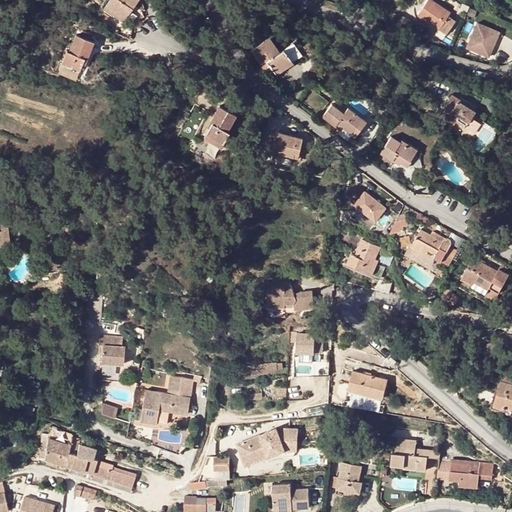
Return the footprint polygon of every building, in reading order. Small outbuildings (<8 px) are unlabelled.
[(137,0),(109,0),(107,3),(116,9),(113,14),(123,20),(137,0)] [(449,13),(429,0),(426,0),(417,15),(446,34),(454,20),(447,16),(449,13)] [(116,9),(107,3),(103,8),(112,15),(113,14),(116,9)] [(482,54),(493,29),(477,22),(466,48),(482,54)] [(499,31),(493,29),(482,54),(488,57),(499,31)] [(93,40),(76,33),(69,50),(67,49),(62,61),(80,68),(85,57),(86,58),(93,40)] [(270,64),(272,67),(276,73),(293,62),(284,48),(279,51),(269,36),(251,48),(264,68),(270,64)] [(352,95),(343,88),(336,98),(341,102),(342,100),(346,103),(352,95)] [(468,103),(452,93),(441,110),(449,115),(457,120),(466,125),(475,110),(467,105),(468,103)] [(332,103),(323,115),(335,124),(337,122),(343,127),(351,133),(363,118),(348,107),(343,112),(332,103)] [(235,113),(219,104),(210,120),(213,121),(205,135),(221,145),(229,130),(227,129),(235,113)] [(454,124),(457,120),(449,115),(446,119),(454,124)] [(302,137),(276,131),(273,144),(270,143),(268,151),(274,153),(274,150),(297,156),(298,154),(300,142),(302,137)] [(392,157),(400,162),(404,157),(410,160),(417,148),(402,139),(400,141),(391,136),(380,152),(391,159),(392,157)] [(274,150),(274,153),(300,159),(300,156),(297,156),(274,150)] [(411,161),(410,160),(404,157),(400,162),(407,167),(411,161)] [(364,188),(352,204),(374,221),(386,205),(364,188)] [(0,240),(10,239),(8,220),(0,220),(0,240)] [(443,241),(431,234),(421,228),(412,245),(434,258),(435,256),(442,260),(450,245),(453,240),(445,235),(444,237),(443,241)] [(433,231),(431,234),(443,241),(444,237),(433,231)] [(348,262),(381,276),(384,267),(373,263),(379,247),(361,240),(355,254),(351,253),(348,262)] [(432,262),(434,258),(412,245),(410,249),(432,262)] [(457,249),(450,245),(442,260),(448,263),(457,249)] [(475,281),(489,288),(490,287),(500,291),(509,274),(506,272),(499,268),(498,270),(473,257),(463,277),(474,283),(475,281)] [(52,262),(41,263),(41,272),(52,271),(52,262)] [(381,276),(348,262),(346,265),(378,278),(380,279),(381,276)] [(502,262),(499,268),(506,272),(510,266),(502,262)] [(447,272),(432,264),(429,269),(444,277),(447,272)] [(378,278),(375,289),(383,292),(389,293),(391,282),(380,279),(378,278)] [(473,285),(487,292),(489,288),(475,281),(474,283),(473,285)] [(266,307),(285,307),(285,304),(294,304),(294,309),(315,307),(313,290),(299,291),(295,295),(289,289),(283,290),(283,283),(262,283),(262,293),(266,293),(266,307)] [(490,287),(489,288),(487,292),(486,295),(496,300),(500,291),(490,287)] [(103,297),(91,297),(89,319),(102,320),(103,297)] [(285,304),(285,307),(285,311),(285,313),(294,313),(294,309),(294,304),(285,304)] [(298,333),(297,351),(323,353),(323,340),(316,340),(316,334),(298,333)] [(124,337),(101,335),(100,343),(104,343),(103,352),(103,361),(125,363),(126,345),(123,345),(124,337)] [(245,372),(275,368),(275,363),(275,361),(245,364),(245,372)] [(349,388),(361,391),(362,387),(384,393),(388,378),(354,370),(349,388)] [(511,375),(503,373),(501,382),(511,385),(511,375)] [(159,410),(182,413),(189,414),(194,380),(171,376),(168,393),(145,390),(141,420),(143,421),(157,423),(159,410)] [(511,407),(511,385),(501,382),(494,405),(505,408),(506,406),(511,407)] [(383,397),(384,393),(362,387),(361,391),(383,397)] [(25,412),(27,406),(28,401),(16,398),(13,409),(25,412)] [(111,406),(103,403),(103,414),(115,418),(119,408),(111,406)] [(93,473),(97,460),(93,459),(96,449),(77,443),(79,439),(72,436),(73,434),(69,433),(50,427),(49,434),(48,438),(62,442),(57,461),(93,473)] [(276,428),(247,439),(253,454),(265,448),(267,452),(286,445),(287,449),(297,449),(298,438),(290,437),(291,428),(276,428)] [(291,428),(290,437),(298,438),(298,428),(291,428)] [(48,438),(49,434),(41,434),(40,443),(41,443),(47,444),(48,438)] [(62,442),(48,438),(47,444),(41,443),(39,457),(45,457),(48,458),(57,461),(62,442)] [(424,456),(425,450),(415,449),(416,441),(396,438),(395,452),(392,452),(391,464),(404,466),(404,468),(418,470),(419,460),(427,461),(428,456),(424,456)] [(247,439),(237,443),(247,469),(289,451),(295,451),(296,451),(297,450),(297,449),(287,449),(286,445),(267,452),(265,448),(253,454),(247,439)] [(229,457),(214,457),(215,469),(230,469),(229,457)] [(92,475),(132,487),(136,474),(113,466),(113,465),(97,460),(93,473),(92,475)] [(419,460),(418,470),(426,471),(427,461),(419,460)] [(55,466),(69,470),(92,477),(92,475),(93,473),(57,461),(55,466)] [(450,480),(451,463),(452,462),(439,461),(438,469),(437,478),(450,480)] [(343,462),(339,478),(337,488),(360,493),(362,481),(359,481),(362,466),(343,462)] [(479,466),(451,463),(450,480),(460,481),(459,485),(473,487),(474,478),(479,478),(479,475),(492,476),(493,472),(494,463),(479,462),(479,466)] [(502,477),(493,472),(492,476),(492,480),(492,482),(501,484),(502,477)] [(92,475),(92,477),(91,479),(130,491),(132,487),(92,475)] [(330,487),(337,488),(339,478),(332,477),(330,487)] [(206,480),(190,482),(190,488),(207,487),(206,480)] [(289,485),(271,483),(269,505),(287,506),(287,509),(304,511),(306,491),(289,490),(289,485)] [(81,496),(84,486),(78,484),(74,494),(81,496)] [(84,486),(81,496),(88,498),(89,494),(95,496),(97,490),(84,486)] [(359,499),(360,493),(337,488),(335,495),(359,499)] [(4,491),(0,492),(0,511),(9,509),(4,491)] [(19,511),(24,496),(17,494),(12,511),(19,511)] [(53,511),(56,504),(24,495),(24,496),(19,511),(53,511)] [(184,510),(215,511),(215,501),(216,499),(198,499),(197,497),(184,496),(184,510)]
